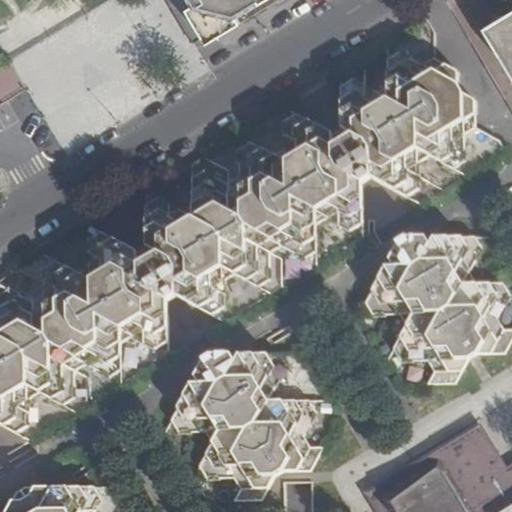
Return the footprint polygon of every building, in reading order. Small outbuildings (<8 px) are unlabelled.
[(167,0),(192,41),(202,35),(217,38),(240,23),(237,17),(263,0),(167,0)] [(511,2),(487,17),(511,58),(511,2)] [(0,424),(21,434),(30,428),(30,402),(41,395),(65,407),(77,399),(76,372),(87,365),(111,377),(123,369),(122,343),(133,336),(158,348),(168,341),(168,327),(159,322),(172,311),(188,301),(213,313),(224,306),(224,279),(236,272),(260,284),(270,278),(271,249),(281,243),(306,255),(317,249),(317,220),(329,213),(353,225),(363,219),(363,179),(371,174),(407,191),(419,184),(419,157),(430,150),(454,162),(465,155),(466,128),(477,121),(476,92),(463,87),(457,78),(458,65),(434,53),(422,60),(396,49),(385,55),(385,83),(374,89),(352,77),(340,84),(340,124),(332,130),(296,111),(284,119),(284,146),(273,152),(250,141),(237,148),(238,175),(226,182),(203,170),(191,177),(192,204),(181,211),(158,198),(145,206),(145,246),(137,251),(103,233),(89,242),(90,268),(79,275),(55,263),(43,270),(43,297),(32,303),(0,286),(0,424)] [(500,319),(511,295),(511,294),(505,284),(478,284),(471,274),(484,249),(476,237),(435,238),(431,244),(427,238),(408,239),(400,244),(389,264),(393,269),(386,269),(366,306),(374,318),(402,317),(409,327),(396,352),(403,363),(431,362),(437,373),(430,386),(459,385),(471,361),(481,355),(506,354),(511,343),(511,329),(506,330),(500,319)] [(326,449),(313,448),(306,438),(320,413),(312,402),(285,402),(278,391),(290,367),(283,355),(240,357),(236,362),(232,357),(218,357),(203,366),(195,382),(198,388),(192,387),(172,424),(180,437),(208,437),(214,446),(201,469),(209,482),(236,481),(243,492),(236,505),(263,504),(276,480),(285,474),(313,473),(326,449)] [(393,511),(511,511),(511,502),(495,511),(478,511),(452,466),(413,489),(411,485),(386,500),(393,511)] [(96,511),(103,497),(96,486),(56,487),(44,510),(41,511),(96,511)]
